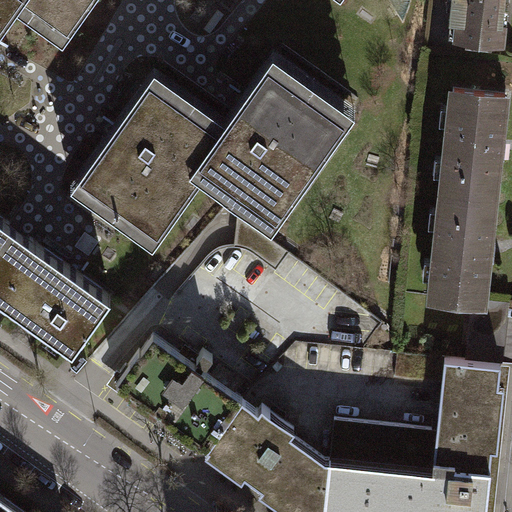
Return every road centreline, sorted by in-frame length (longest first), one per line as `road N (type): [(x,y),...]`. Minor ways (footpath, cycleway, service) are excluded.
road 1 (residential): [(148,0),(0,253)]
road 2 (secondary): [(165,511),(0,391)]
